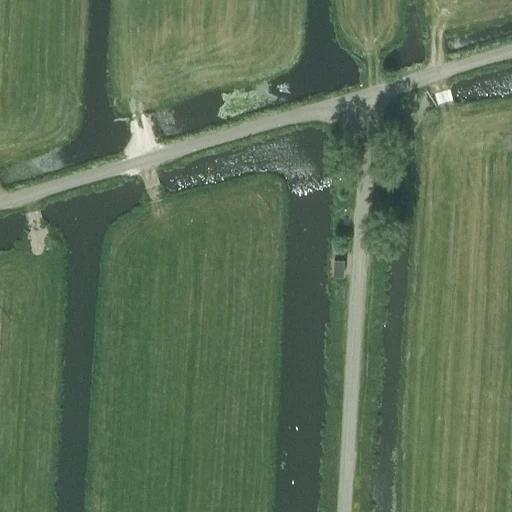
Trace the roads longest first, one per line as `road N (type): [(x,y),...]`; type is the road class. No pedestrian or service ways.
road 1 (unclassified): [(335,511),(353,154),(341,98)]
road 2 (unclassified): [(0,199),(341,98)]
road 3 (unclassified): [(341,98),(511,51)]
